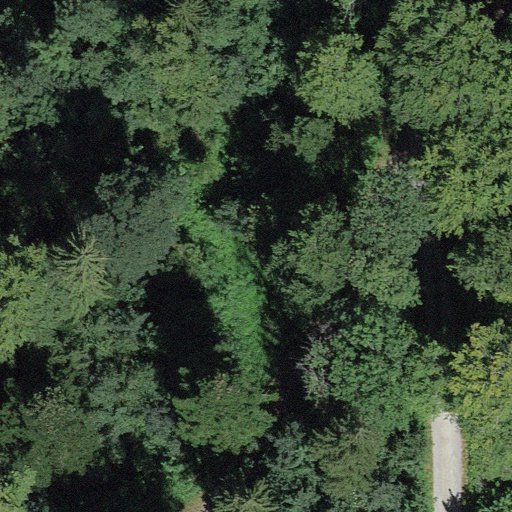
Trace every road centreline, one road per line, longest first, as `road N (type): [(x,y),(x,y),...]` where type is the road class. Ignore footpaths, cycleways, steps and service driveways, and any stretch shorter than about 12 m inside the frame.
road 1 (track): [(449,43),(327,339),(206,511)]
road 2 (track): [(442,511),(449,43),(419,0)]
